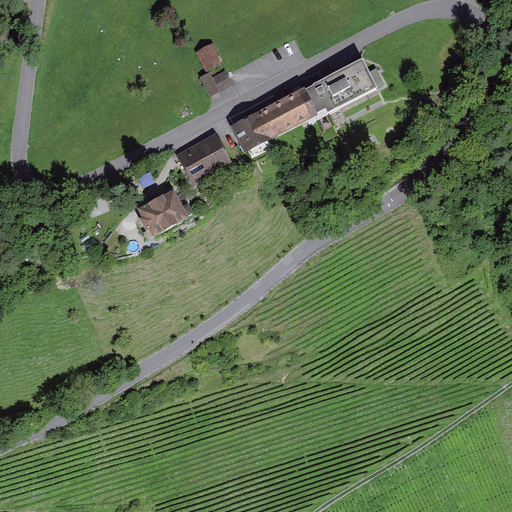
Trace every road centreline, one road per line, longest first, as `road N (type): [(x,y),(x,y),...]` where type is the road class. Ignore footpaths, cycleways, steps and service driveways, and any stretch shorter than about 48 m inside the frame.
road 1 (tertiary): [(454,9),(484,25),(493,62),(487,93),(438,161),(410,187),(307,248),(227,314),(0,447)]
road 2 (tertiary): [(38,0),(19,153),(23,179),(61,191),(389,25),(454,9)]
road 3 (track): [(316,511),(511,383)]
